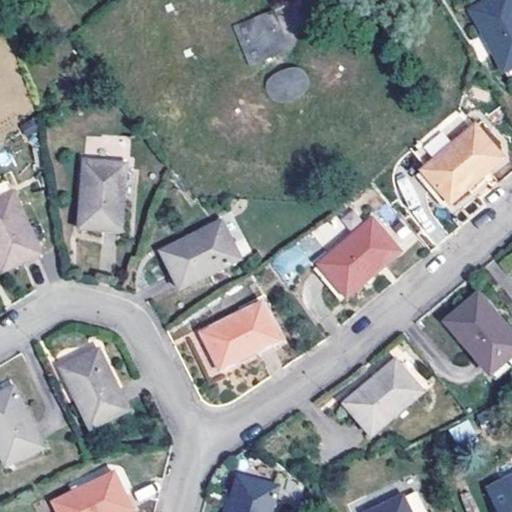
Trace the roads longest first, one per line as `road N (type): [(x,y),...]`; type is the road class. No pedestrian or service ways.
road 1 (residential): [(204,443),(323,373),(511,205)]
road 2 (residential): [(204,443),(119,314),(55,306),(0,339)]
